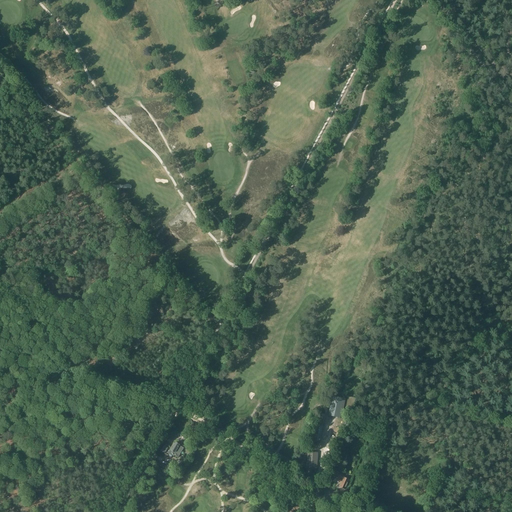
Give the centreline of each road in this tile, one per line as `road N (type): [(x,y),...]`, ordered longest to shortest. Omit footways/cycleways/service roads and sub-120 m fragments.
road 1 (track): [(173,409),(395,0)]
road 2 (track): [(173,409),(88,383),(0,299)]
road 3 (track): [(335,506),(177,411)]
road 4 (track): [(0,215),(81,164),(43,120)]
road 5 (unknown): [(506,102),(439,0)]
